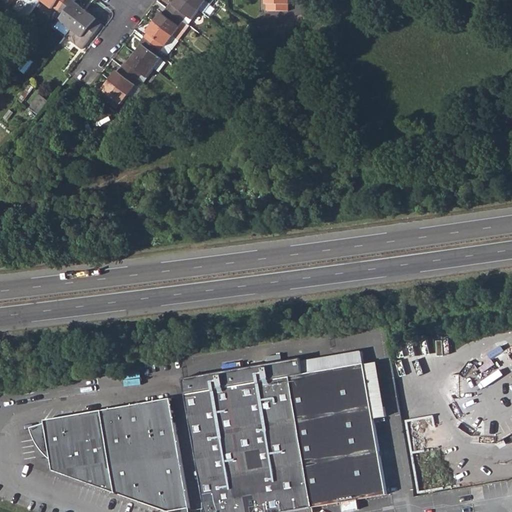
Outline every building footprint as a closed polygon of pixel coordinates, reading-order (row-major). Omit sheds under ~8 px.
[(27,18),(40,1),(41,0),(23,0),(23,1),(27,4),(20,13),(27,18)] [(53,8),(58,12),(67,0),(41,0),(40,1),(52,10),(53,8)] [(60,21),(71,29),(86,10),(75,1),(76,0),(67,0),(58,12),(64,16),(60,21)] [(167,8),(184,21),(188,16),(192,20),(193,20),(200,11),(186,0),(177,0),(173,5),(171,3),(167,8)] [(186,0),(200,11),(207,1),(211,4),(214,0),(186,0)] [(268,11),(289,11),(289,5),(291,5),(290,0),(266,0),(266,5),(268,5),(268,11)] [(154,22),(174,37),(181,27),(180,26),(184,21),(167,8),(163,13),(162,12),(154,22)] [(81,50),(84,46),(102,24),(97,20),(98,19),(86,10),(71,29),(64,37),(81,50)] [(188,25),(192,20),(188,16),(184,21),(188,25)] [(180,41),(187,32),(191,27),(188,25),(184,21),(180,26),(181,27),(174,37),(180,41)] [(144,37),(161,50),(165,45),(167,46),(174,37),(154,22),(147,31),(149,32),(144,37)] [(135,54),(155,69),(162,59),(157,56),(161,50),(144,37),(140,43),(143,44),(135,54)] [(168,56),(180,41),(174,37),(167,46),(165,45),(161,50),(168,56)] [(121,66),(144,84),(149,78),(148,77),(155,69),(135,54),(128,63),(126,61),(121,66)] [(160,72),(167,63),(162,59),(155,69),(160,72)] [(129,95),(134,99),(145,85),(144,84),(121,66),(118,72),(116,71),(109,80),(129,95)] [(99,96),(115,108),(119,102),(122,104),(129,95),(109,80),(102,90),(103,91),(99,96)] [(41,94),(31,107),(39,114),(49,101),(41,94)] [(134,99),(129,95),(122,104),(119,102),(115,108),(122,114),(134,99)] [(97,98),(121,116),(122,114),(115,108),(99,96),(97,98)] [(116,149),(130,137),(118,124),(103,137),(104,139),(90,153),(101,164),(116,149)] [(375,363),(364,364),(384,476),(395,474),(375,363)] [(385,496),(360,364),(288,376),(310,509),(385,496)] [(288,511),(310,509),(288,376),(183,394),(202,511),(288,511)] [(171,396),(44,419),(52,461),(168,508),(190,504),(171,396)]
